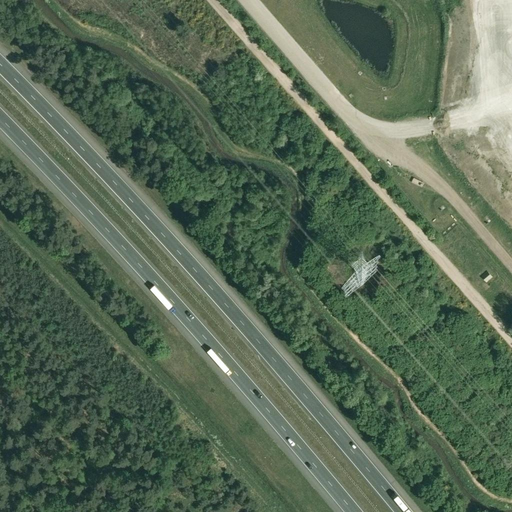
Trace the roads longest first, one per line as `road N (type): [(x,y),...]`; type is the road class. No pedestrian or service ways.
road 1 (motorway): [(402,511),(241,322),(0,64)]
road 2 (motorway): [(0,120),(353,511)]
road 3 (track): [(511,340),(212,0)]
